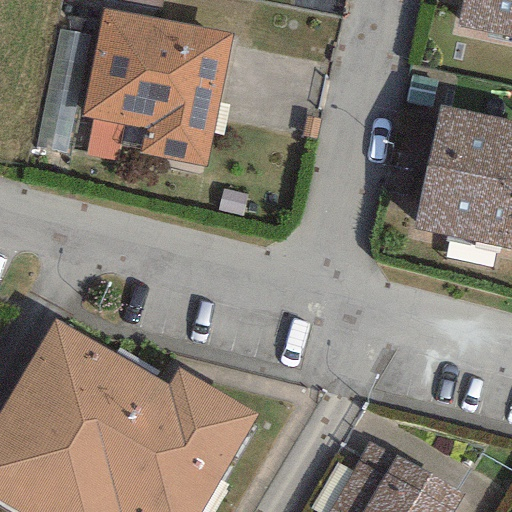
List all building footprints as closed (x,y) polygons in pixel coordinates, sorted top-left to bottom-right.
[(107,0),(107,8),(156,9),(156,0),(107,0)] [(511,0),(504,0),(486,77),(511,83),(511,0)] [(132,43),(103,192),(222,215),(251,66),(132,43)] [(511,127),(478,120),(444,268),(511,284),(511,127)] [(74,371),(0,502),(0,511),(238,511),(281,436),(204,393),(182,431),(74,371)] [(438,511),(372,474),(350,511),(438,511)]
